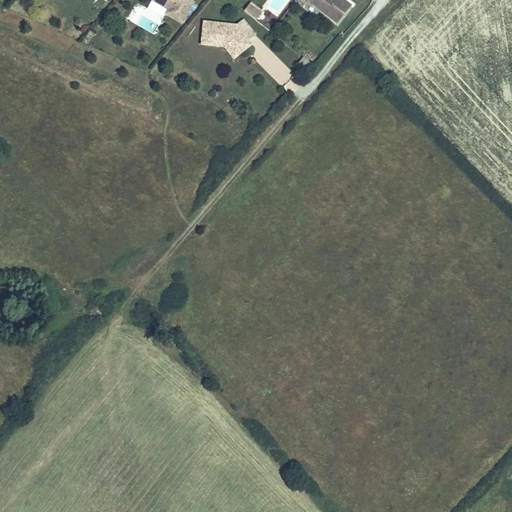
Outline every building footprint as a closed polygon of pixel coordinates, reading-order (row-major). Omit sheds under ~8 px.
[(167,10),(184,19),(193,0),(160,0),(170,5),(167,10)] [(316,0),(339,17),(353,0),(316,0)] [(251,1),(243,10),(255,20),(263,11),(251,1)] [(256,31),(243,15),(236,21),(204,18),(202,38),(222,40),(222,37),(227,38),(231,43),(240,44),(249,37),(256,31)] [(222,40),(202,38),(201,41),(225,43),(234,54),(252,40),(249,37),(240,44),(231,43),(227,38),(222,37),(222,40)] [(276,58),(266,69),(284,86),(294,75),(276,58)]
